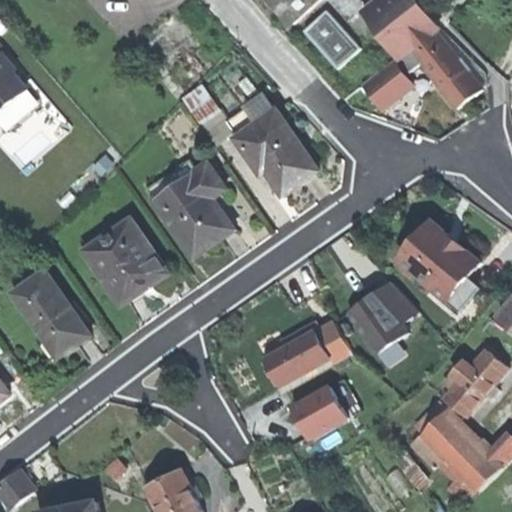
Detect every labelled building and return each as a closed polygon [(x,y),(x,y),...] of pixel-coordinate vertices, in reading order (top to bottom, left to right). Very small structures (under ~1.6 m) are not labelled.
[(276,0),(281,5),(296,23),(323,0),(276,0)] [(382,0),(365,15),(379,32),(398,15),(385,0),(382,0)] [(441,27),(418,0),(416,0),(398,15),(379,32),(400,59),(414,48),(437,31),(441,27)] [(385,0),(398,15),(416,0),(385,0)] [(307,32),(340,69),(362,48),(329,12),(307,32)] [(192,24),(165,42),(177,59),(203,41),(192,24)] [(483,90),(469,72),(460,59),(437,31),(414,48),(425,62),(460,108),(468,102),(483,90)] [(0,39),(0,59),(8,53),(8,54),(10,52),(0,39)] [(407,76),(425,62),(414,48),(400,59),(368,84),(386,107),(415,85),(407,76)] [(18,71),(21,69),(8,54),(8,53),(0,59),(0,116),(33,89),(18,71)] [(461,58),(460,59),(469,72),(471,70),(461,58)] [(212,124),(231,108),(209,81),(189,97),(212,124)] [(231,121),(241,136),(277,112),(267,97),(231,121)] [(241,136),(237,139),(262,175),(269,170),(284,194),(300,183),(301,185),(309,179),(320,171),(279,111),(277,112),(241,136)] [(152,190),(159,200),(200,173),(193,162),(152,190)] [(159,200),(197,257),(218,244),(237,231),(216,200),(210,191),(224,182),(212,164),(200,173),(159,200)] [(230,191),(224,182),(210,191),(216,200),(230,191)] [(86,250),(124,306),(142,294),(138,288),(168,269),(134,218),(86,250)] [(446,298),(450,301),(469,278),(482,263),(456,242),(433,222),(401,261),(446,298)] [(172,275),(168,269),(138,288),(142,294),(157,284),(172,275)] [(48,270),(16,291),(60,356),(76,346),(92,335),(48,270)] [(482,288),(469,278),(450,301),(446,298),(443,301),(460,315),(482,288)] [(372,298),(351,313),(380,355),(410,333),(404,324),(421,312),(393,283),(372,298)] [(499,319),(511,329),(511,305),(499,319)] [(336,322),(317,332),(332,359),(335,365),(354,354),(336,322)] [(285,341),(288,348),(317,332),(314,325),(296,335),(285,341)] [(268,359),(283,386),(332,359),(317,332),(288,348),(268,359)] [(448,399),(468,417),(486,397),(495,386),(509,370),(498,361),(488,353),(475,368),(462,383),(455,391),(448,399)] [(467,361),(454,376),(462,383),(475,368),(467,361)] [(447,384),(455,391),(462,383),(454,376),(447,384)] [(0,401),(11,394),(0,377),(0,401)] [(501,392),(495,386),(486,397),(491,402),(501,392)] [(350,418),(333,387),(294,408),(304,425),(313,440),(350,418)] [(428,418),(434,425),(450,410),(444,403),(428,418)] [(434,425),(426,433),(430,438),(444,452),(481,491),(505,468),(494,456),(450,410),(434,425)] [(436,460),(444,452),(430,438),(422,445),(436,460)] [(511,439),(494,456),(505,468),(511,461),(511,439)] [(109,471),(117,480),(128,470),(119,461),(109,471)] [(1,487),(17,507),(36,492),(20,472),(1,487)] [(151,489),(161,511),(204,511),(201,506),(206,504),(195,481),(190,483),(185,473),(167,481),(151,489)] [(99,511),(98,503),(53,511),(99,511)]
